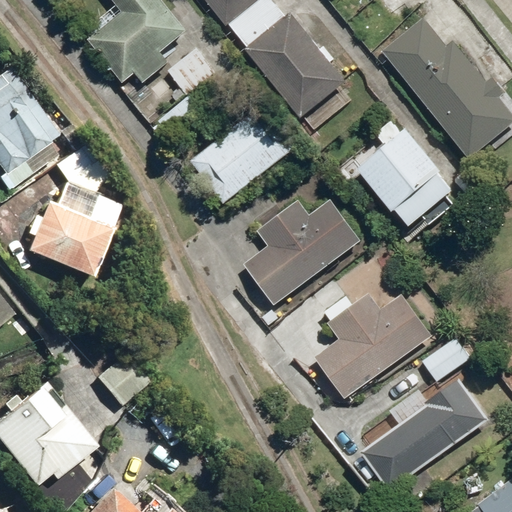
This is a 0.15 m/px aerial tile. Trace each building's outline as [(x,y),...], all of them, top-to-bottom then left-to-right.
[(88,39),(123,82),(136,72),(144,82),(171,61),(162,51),(188,30),(164,0),(114,0),(123,11),(88,39)] [(205,0),(227,26),(258,0),(205,0)] [(293,12),(245,49),(301,119),(348,82),(293,12)] [(425,17),(383,51),(471,158),(511,124),(511,110),(501,97),(507,93),(493,76),(488,81),(454,40),(448,45),(425,17)] [(172,63),(167,67),(190,96),(193,93),(221,70),(198,42),(172,63)] [(0,169),(2,172),(0,173),(0,180),(7,189),(57,154),(47,141),(57,134),(9,66),(0,72),(0,169)] [(212,117),(193,93),(190,96),(161,120),(180,143),(212,117)] [(191,161),(225,203),(308,138),(275,95),(191,161)] [(377,152),(358,167),(393,210),(395,208),(409,225),(454,189),(440,171),(443,169),(408,126),(402,131),(392,119),(376,132),(384,142),(375,149),(377,152)] [(270,245),(245,264),(275,305),(362,240),(332,199),(311,214),(299,198),(258,230),(270,245)] [(46,200),(25,250),(90,277),(111,226),(46,200)] [(340,338),(315,356),(345,398),(434,336),(403,293),(383,308),(371,291),(354,304),(348,295),(326,311),(332,320),(328,322),(340,338)] [(0,321),(12,313),(0,297),(0,321)] [(458,338),(424,361),(440,383),(473,360),(458,338)] [(124,353),(96,378),(121,407),(149,382),(124,353)] [(429,404),(361,451),(389,490),(491,420),(461,376),(426,400),(429,404)] [(6,407),(0,412),(0,442),(33,484),(49,472),(54,479),(96,445),(43,380),(39,384),(38,382),(21,396),(20,395),(16,397),(13,393),(2,402),(6,407)] [(511,511),(511,477),(479,503),(480,505),(471,511),(511,511)] [(136,511),(108,486),(84,511),(172,511),(167,507),(162,511),(136,511)]
